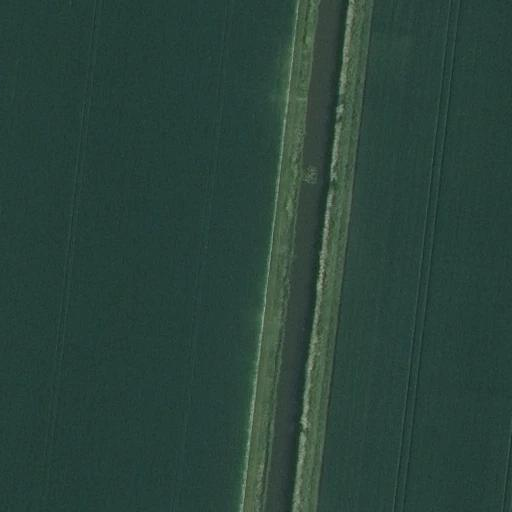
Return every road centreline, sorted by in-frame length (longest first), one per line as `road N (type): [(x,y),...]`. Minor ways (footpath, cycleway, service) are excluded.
road 1 (track): [(305,0),(248,511)]
road 2 (track): [(307,511),(363,0)]
